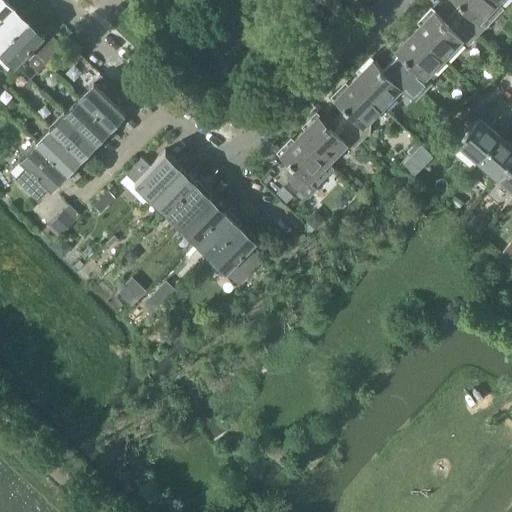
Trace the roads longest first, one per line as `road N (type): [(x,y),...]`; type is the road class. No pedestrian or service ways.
road 1 (residential): [(227,162),(80,21)]
road 2 (residential): [(227,162),(358,39)]
